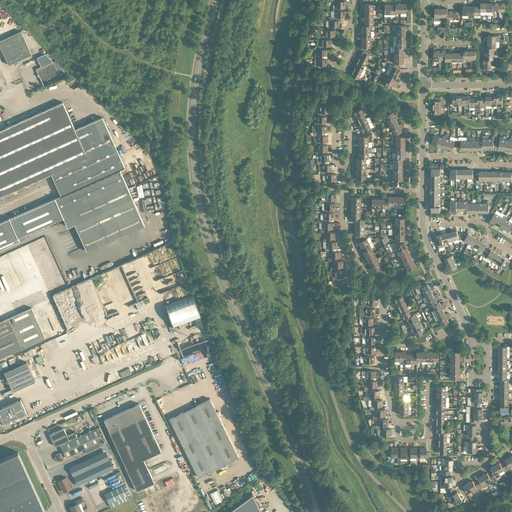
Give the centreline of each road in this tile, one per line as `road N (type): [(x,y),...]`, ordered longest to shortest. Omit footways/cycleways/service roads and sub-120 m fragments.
road 1 (secondary): [(194,167),(208,239),(303,473)]
road 2 (secondary): [(194,167),(196,78),(216,0)]
road 3 (unclassified): [(21,433),(150,375),(167,378)]
